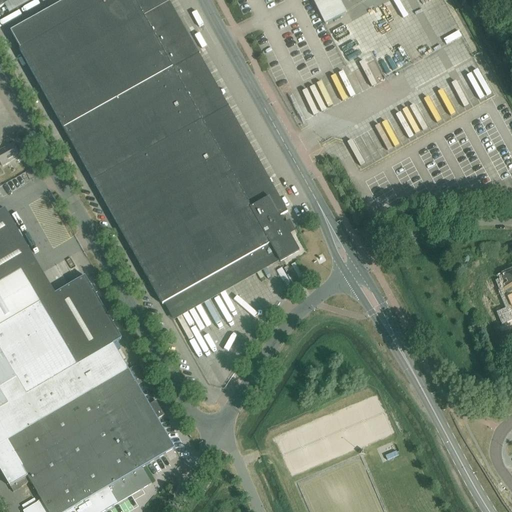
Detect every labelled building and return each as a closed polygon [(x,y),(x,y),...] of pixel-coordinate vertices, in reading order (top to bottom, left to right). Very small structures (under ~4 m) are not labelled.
[(20,51),(163,305),(165,304),(169,313),(256,264),(275,254),(280,262),(298,252),(279,217),(288,212),(256,155),(169,0),(70,0),(11,33),(21,50),(20,51)] [(341,0),(314,0),(326,23),(348,12),(341,0)] [(345,39),(353,48),(357,46),(349,36),(345,39)] [(279,74),(297,112),(366,80),(348,41),(279,74)] [(383,94),(387,103),(405,95),(401,85),(383,94)] [(0,150),(0,162),(2,166),(20,156),(13,144),(0,150)] [(86,277),(56,294),(5,209),(0,212),(0,472),(9,488),(28,477),(31,482),(12,493),(20,506),(38,495),(41,501),(37,503),(23,511),(103,511),(151,484),(142,468),(175,449),(158,419),(164,415),(156,401),(149,405),(138,386),(145,382),(136,366),(129,370),(115,344),(122,339),(86,277)] [(297,281),(302,278),(294,264),(289,267),(297,281)] [(511,272),(501,278),(506,288),(502,290),(511,313),(511,272)]
